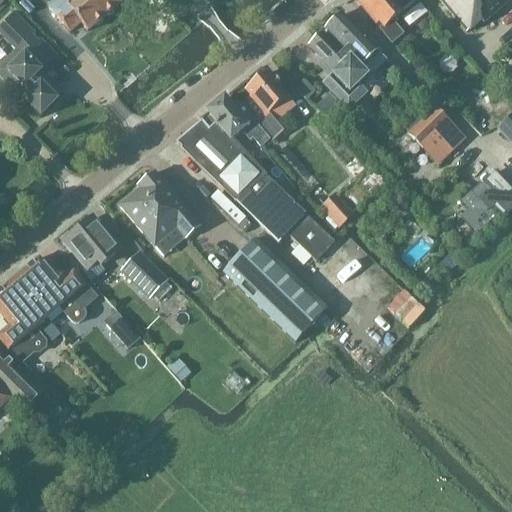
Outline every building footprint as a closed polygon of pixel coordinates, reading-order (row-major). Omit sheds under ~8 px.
[(89,0),(52,0),(45,7),(69,33),(80,24),(86,31),(93,25),(97,26),(102,22),(100,16),(102,15),(89,0)] [(89,0),(102,15),(104,14),(105,16),(108,16),(113,11),(113,7),(119,0),(89,0)] [(390,22),(416,0),(415,0),(361,0),(360,1),(367,9),(363,12),(374,25),(377,22),(383,28),(380,31),(391,44),(402,36),(390,22)] [(482,25),(511,0),(438,0),(466,33),(480,22),(482,25)] [(340,16),(324,32),(348,57),(346,60),(347,61),(334,74),(332,76),(324,84),(348,110),(364,94),(357,87),(384,61),(376,52),(340,16)] [(30,97),(23,103),(41,121),(58,103),(57,102),(64,96),(48,81),(52,76),(46,70),(57,59),(35,37),(15,17),(0,31),(0,37),(16,53),(1,68),(30,97)] [(347,61),(346,60),(321,34),(306,49),(332,75),(347,61)] [(251,98),(242,106),(263,132),(273,143),(284,135),(266,115),(286,98),(266,74),(245,91),(251,98)] [(303,83),(295,91),(307,103),(314,95),(303,83)] [(267,142),(239,108),(234,112),(224,99),(205,115),(206,117),(199,123),(201,125),(176,145),(217,186),(218,185),(310,276),(318,267),(314,264),(334,244),(264,177),(229,141),(240,132),(248,141),(251,138),(260,148),(267,142)] [(465,142),(448,125),(433,110),(407,135),(422,151),(438,168),(465,142)] [(511,115),(496,131),(511,147),(511,115)] [(176,230),(185,241),(200,229),(153,175),(137,189),(139,191),(119,208),(154,249),(176,230)] [(356,185),(345,194),(354,205),(365,197),(356,185)] [(319,209),(338,230),(354,215),(335,194),(319,209)] [(471,198),(461,206),(469,216),(462,222),(477,238),(493,224),(471,198)] [(87,222),(62,243),(84,270),(80,273),(90,285),(105,272),(100,267),(120,251),(100,227),(95,232),(87,222)] [(255,241),(223,275),(295,344),(327,311),(255,241)] [(138,255),(120,273),(148,300),(166,282),(138,255)] [(34,291),(27,297),(46,320),(59,309),(72,324),(76,326),(78,326),(84,321),(85,318),(84,313),(82,310),(95,299),(73,273),(60,284),(39,259),(20,275),(34,291)] [(196,297),(206,278),(177,262),(167,281),(196,297)] [(46,320),(27,297),(13,280),(0,291),(0,316),(9,327),(0,334),(0,385),(23,408),(45,429),(61,413),(27,379),(31,374),(22,364),(34,355),(39,355),(49,346),(35,329),(46,320)] [(114,313),(103,323),(127,351),(138,341),(114,313)] [(189,375),(175,360),(165,369),(179,385),(189,375)] [(0,409),(9,401),(0,391),(0,409)]
